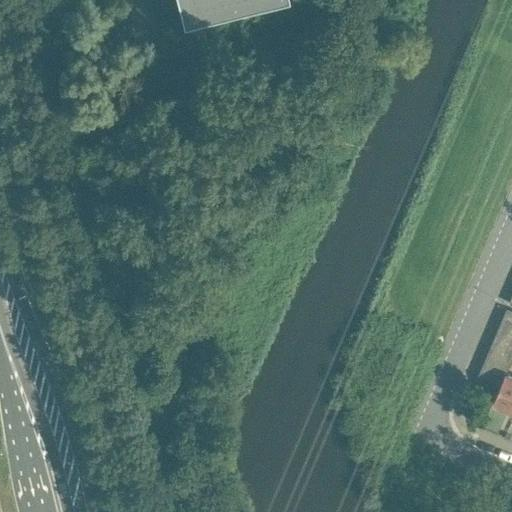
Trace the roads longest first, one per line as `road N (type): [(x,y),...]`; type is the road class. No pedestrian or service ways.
road 1 (residential): [(511,473),(422,436),(511,220)]
road 2 (primary): [(97,511),(59,403),(10,328)]
road 3 (primary): [(10,328),(40,511)]
